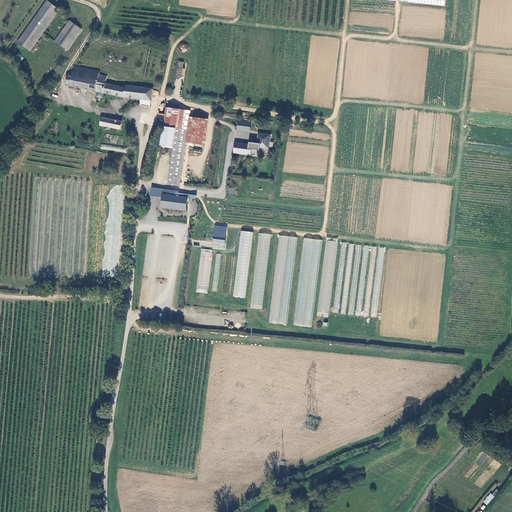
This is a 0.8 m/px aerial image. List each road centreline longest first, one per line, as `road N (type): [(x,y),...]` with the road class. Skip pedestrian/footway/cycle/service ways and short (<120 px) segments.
road 1 (track): [(196,191),(218,222),(449,246),(469,47)]
road 2 (track): [(511,52),(210,19),(171,46)]
road 3 (track): [(199,105),(324,122),(332,134),(511,155)]
road 4 (track): [(490,363),(477,361),(462,393),(407,429),(238,511)]
road 5 (track): [(6,179),(57,108),(66,71),(99,17),(95,7),(74,0)]
